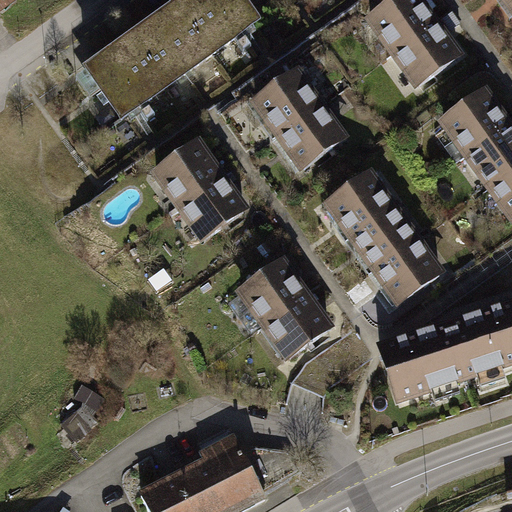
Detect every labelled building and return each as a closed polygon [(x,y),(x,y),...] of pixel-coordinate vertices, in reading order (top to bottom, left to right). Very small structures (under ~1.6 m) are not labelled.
[(258,24),(240,0),(188,0),(87,72),(123,121),(258,24)] [(401,0),(372,21),(396,54),(434,27),(415,0),(401,0)] [(453,14),(444,21),(452,32),(461,25),(453,14)] [(396,54),(420,88),(459,61),(434,27),(396,54)] [(257,104),(281,137),(320,109),(296,76),(257,104)] [(445,123),(469,156),(508,129),(484,96),(445,123)] [(281,137),(305,170),(344,143),(320,109),(281,137)] [(469,156),(493,190),(511,175),(511,135),(508,129),(469,156)] [(158,175),(182,208),(221,181),(196,147),(158,175)] [(511,175),(493,190),(511,216),(511,175)] [(330,205),(354,239),(392,211),(368,178),(330,205)] [(182,208),(206,242),(245,214),(221,181),(182,208)] [(354,239),(378,272),(416,244),(392,211),(354,239)] [(378,272),(402,305),(440,278),(416,244),(378,272)] [(243,293),(267,326),(305,299),(281,265),(243,293)] [(267,326),(291,360),(330,332),(305,299),(267,326)] [(511,307),(381,352),(398,403),(511,365),(511,307)] [(183,477),(142,498),(149,511),(237,511),(265,498),(262,493),(298,472),(288,455),(240,450),(235,438),(179,468),(183,477)]
